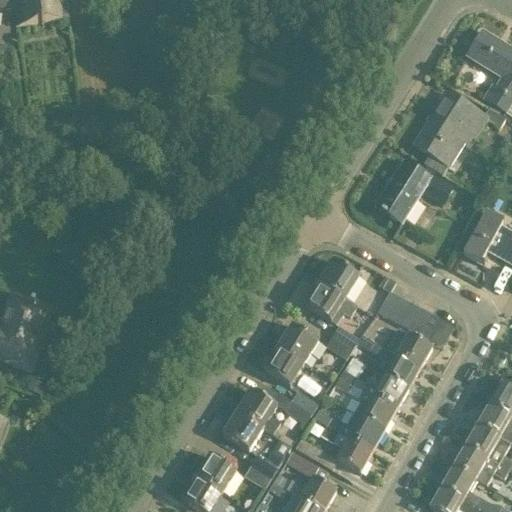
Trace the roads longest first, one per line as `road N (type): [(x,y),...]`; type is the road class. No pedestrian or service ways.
road 1 (residential): [(120,511),(323,209)]
road 2 (residential): [(323,209),(452,0)]
road 3 (residential): [(380,511),(496,313)]
road 4 (residential): [(496,313),(323,209)]
